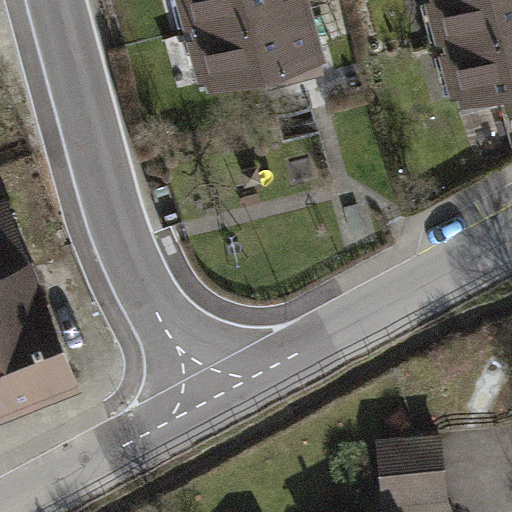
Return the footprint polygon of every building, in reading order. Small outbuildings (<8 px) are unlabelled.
[(188,0),(195,27),(296,0),(188,0)] [(302,0),(296,0),(195,27),(210,81),(274,63),(279,82),(320,71),(315,53),(317,52),(302,0)] [(511,0),(437,0),(449,43),(511,26),(511,0)] [(511,26),(449,43),(463,97),(511,83),(511,26)] [(0,402),(79,371),(10,199),(3,197),(0,197),(0,402)] [(446,433),(379,439),(385,501),(452,494),(446,433)]
